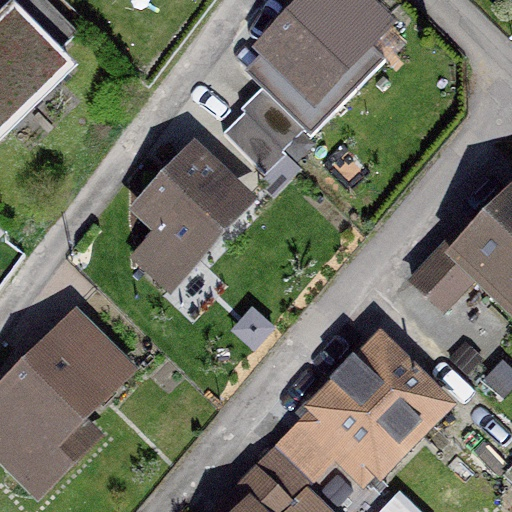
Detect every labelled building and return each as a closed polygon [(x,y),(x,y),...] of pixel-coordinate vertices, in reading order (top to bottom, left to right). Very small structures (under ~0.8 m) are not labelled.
[(286,69),(263,91),(304,133),(310,139),(385,62),(367,43),(385,24),(360,0),(315,0),(309,7),(301,0),(294,0),(287,8),(298,19),(267,51),(286,69)] [(14,12),(0,25),(0,138),(71,69),(14,12)] [(283,153),(304,133),(263,91),(242,110),(245,114),(283,153)] [(287,156),(283,153),(245,114),(224,135),(266,178),(287,156)] [(166,234),(146,256),(174,284),(197,260),(194,256),(243,203),(195,158),(144,212),(166,234)] [(485,243),(465,263),(447,248),(397,301),(432,334),(448,317),(443,312),(476,277),(511,311),(511,195),(476,233),(485,243)] [(21,380),(0,401),(0,455),(37,492),(69,461),(72,465),(98,439),(77,418),(127,367),(81,320),(46,355),(38,346),(13,372),(21,380)] [(375,466),(377,469),(441,405),(384,348),(361,371),(354,365),(334,385),(341,392),(308,424),(363,478),(375,466)] [(292,509),(255,475),(219,511),(324,511),(306,494),(292,509)]
